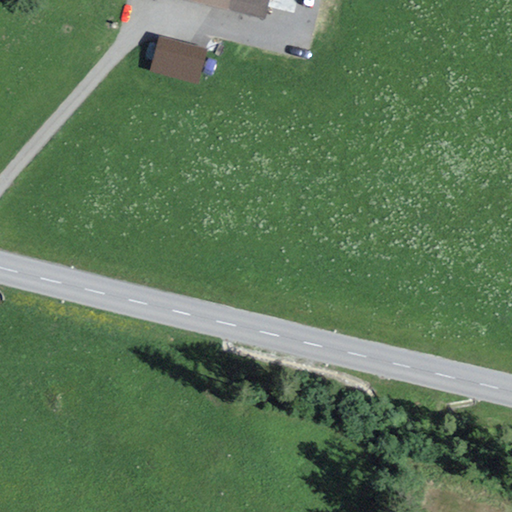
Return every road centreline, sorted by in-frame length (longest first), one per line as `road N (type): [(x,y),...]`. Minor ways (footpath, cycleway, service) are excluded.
road 1 (secondary): [(0,265),(511,389)]
road 2 (track): [(0,186),(139,30),(171,21),(287,35),(307,0)]
